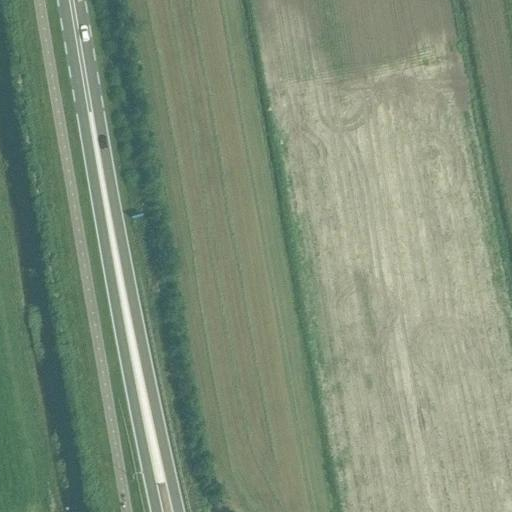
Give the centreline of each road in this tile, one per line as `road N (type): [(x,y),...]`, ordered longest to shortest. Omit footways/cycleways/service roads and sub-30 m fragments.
road 1 (primary): [(140,394),(72,0)]
road 2 (primary): [(177,511),(140,394)]
